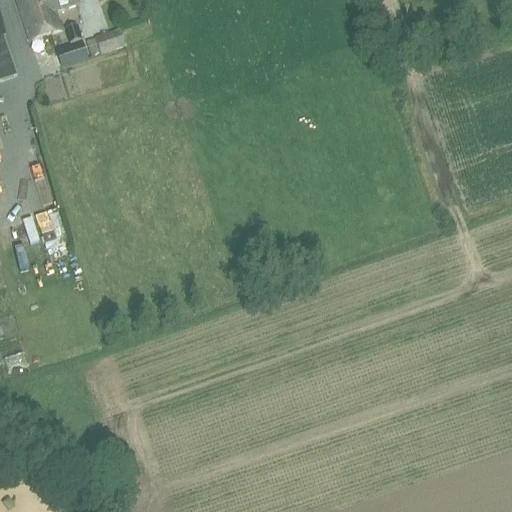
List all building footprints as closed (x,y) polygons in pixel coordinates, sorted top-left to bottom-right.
[(28,42),(61,31),(58,22),(48,25),(46,21),(39,23),(39,22),(38,22),(36,15),(48,11),(44,0),(20,0),(15,2),(28,42)] [(44,0),(48,11),(36,15),(38,22),(39,22),(39,23),(46,21),(48,25),(58,22),(55,14),(79,6),(77,0),(44,0)] [(0,83),(17,77),(4,38),(5,37),(0,21),(0,83)] [(64,30),(69,46),(82,41),(76,26),(64,30)] [(118,30),(94,38),(94,40),(85,43),(91,59),(100,56),(125,48),(118,30)] [(55,51),(61,70),(88,61),(82,43),(55,51)] [(11,251),(21,251),(20,232),(10,232),(11,251)]
